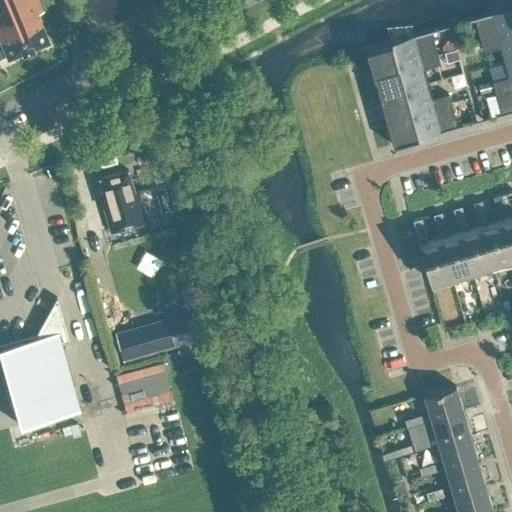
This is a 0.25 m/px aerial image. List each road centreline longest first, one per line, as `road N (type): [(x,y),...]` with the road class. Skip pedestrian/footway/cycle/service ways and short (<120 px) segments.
road 1 (residential): [(511,451),(479,349),(418,365),(361,174),(511,133)]
road 2 (secondary): [(0,120),(235,0)]
